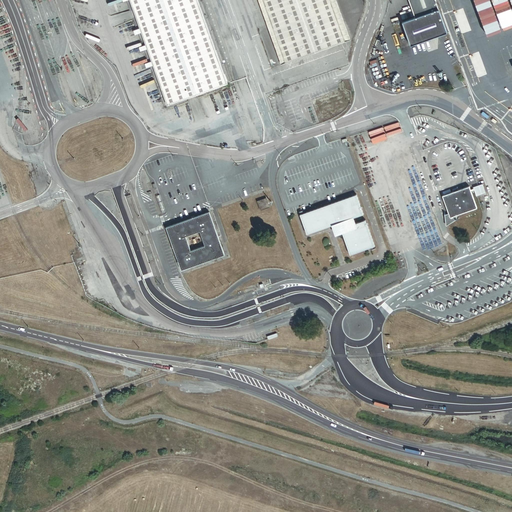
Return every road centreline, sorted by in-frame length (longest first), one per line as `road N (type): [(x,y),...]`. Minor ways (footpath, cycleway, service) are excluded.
road 1 (tertiary): [(303,407),(375,439),(511,469)]
road 2 (tertiary): [(303,407),(238,369),(126,355)]
road 3 (tertiary): [(126,355),(303,407)]
road 4 (tertiary): [(0,324),(126,355)]
